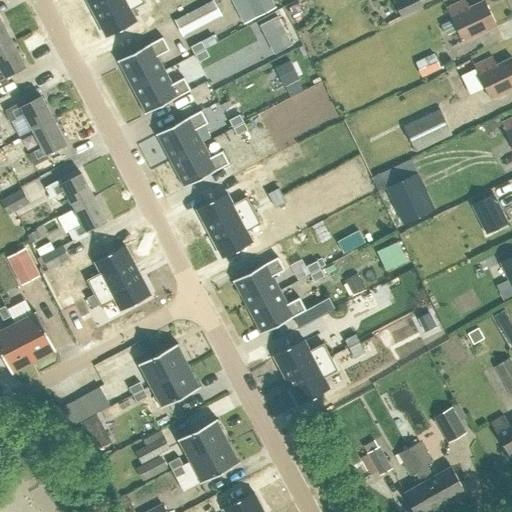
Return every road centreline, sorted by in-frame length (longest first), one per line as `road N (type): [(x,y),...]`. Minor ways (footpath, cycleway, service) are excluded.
road 1 (residential): [(198,298),(40,0)]
road 2 (residential): [(309,511),(198,298)]
road 3 (residential): [(0,404),(198,298)]
